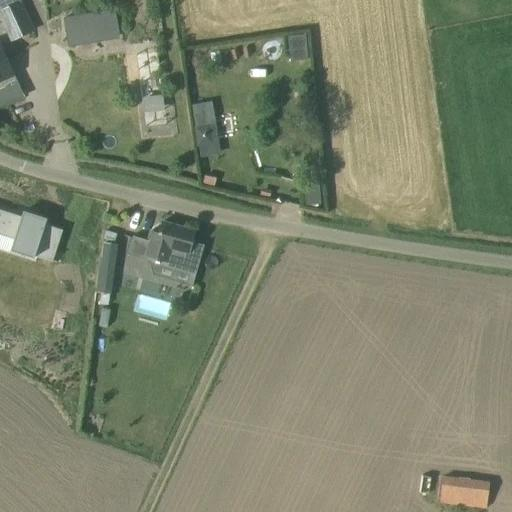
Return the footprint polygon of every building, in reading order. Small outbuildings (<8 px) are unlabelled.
[(0,0),(0,15),(11,40),(21,35),(33,30),(19,0),(0,0)] [(65,19),(69,46),(94,43),(90,16),(65,19)] [(292,34),(294,59),(312,58),(310,32),(292,34)] [(0,100),(22,91),(0,43),(0,100)] [(209,123),(193,125),(196,147),(212,145),(209,123)] [(83,272),(94,241),(76,235),(78,231),(54,223),(53,227),(15,213),(7,236),(45,249),(42,259),(65,267),(66,266),(83,272)] [(151,230),(144,255),(169,262),(173,248),(189,252),(195,231),(162,221),(158,235),(151,233),(152,231),(151,230)] [(106,238),(100,264),(116,267),(121,241),(106,238)] [(488,505),(488,477),(438,476),(437,504),(488,505)]
